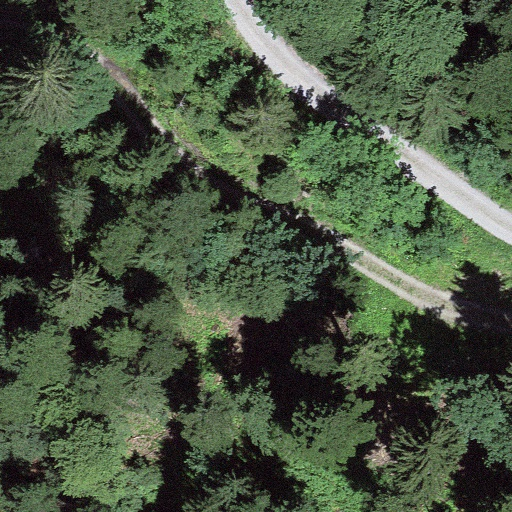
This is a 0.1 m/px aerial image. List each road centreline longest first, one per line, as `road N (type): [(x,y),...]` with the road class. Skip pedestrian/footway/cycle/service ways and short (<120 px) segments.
road 1 (track): [(0,27),(67,42),(100,64),(164,148),(203,177),(511,315)]
road 2 (track): [(511,226),(318,99),(269,51),(234,0)]
